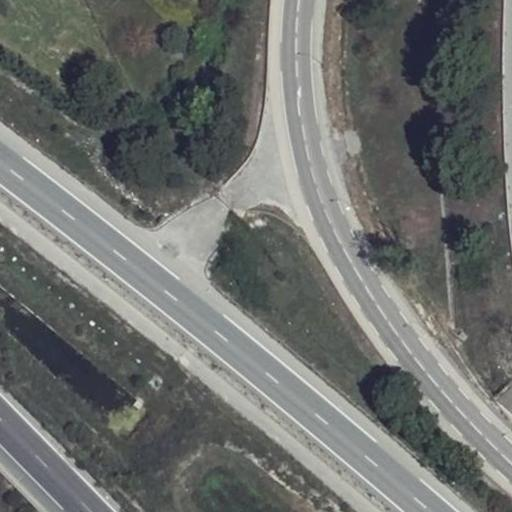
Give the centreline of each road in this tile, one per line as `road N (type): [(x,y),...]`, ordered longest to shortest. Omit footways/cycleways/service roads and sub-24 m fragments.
road 1 (motorway): [(441,511),(0,159)]
road 2 (secondary): [(511,457),(422,367),(366,292),(335,232),(309,164),(298,88),(299,0)]
road 3 (motorway): [(0,415),(93,511)]
